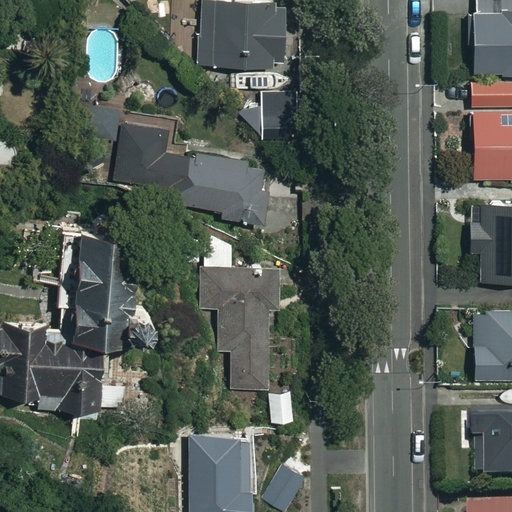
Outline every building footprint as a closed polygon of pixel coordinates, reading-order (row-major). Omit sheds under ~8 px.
[(511,0),(474,0),(475,7),(464,8),(466,76),(511,74),(511,0)] [(197,70),(273,71),(273,61),(284,61),(285,4),(199,2),(197,70)] [(469,180),(483,179),(483,185),(511,184),(511,80),(465,82),(469,180)] [(258,138),(293,137),(293,90),(257,90),(258,138)] [(118,112),(78,107),(75,135),(115,139),(118,112)] [(121,125),(112,181),(161,188),(159,202),(220,211),(219,217),(295,228),(299,200),(267,195),(271,164),(164,147),(167,132),(121,125)] [(511,282),(511,204),(469,205),(469,265),(477,265),(477,282),(511,282)] [(130,232),(76,228),(69,342),(123,346),(130,232)] [(279,334),(277,268),(233,269),(233,228),(202,229),(203,269),(200,269),(201,309),(216,309),(216,350),(228,350),(229,387),(267,386),(266,335),(279,334)] [(199,261),(199,238),(169,237),(168,261),(199,261)] [(511,378),(511,312),(472,313),(474,380),(511,378)] [(121,385),(99,383),(101,355),(64,353),(65,331),(0,326),(0,394),(37,397),(36,409),(98,413),(98,407),(119,408),(121,385)] [(293,389),(267,389),(268,424),(294,424),(293,389)] [(511,413),(463,415),(464,447),(477,447),(478,481),(511,480),(511,413)] [(511,511),(511,502),(491,503),(491,510),(471,511),(470,511),(511,511)]
